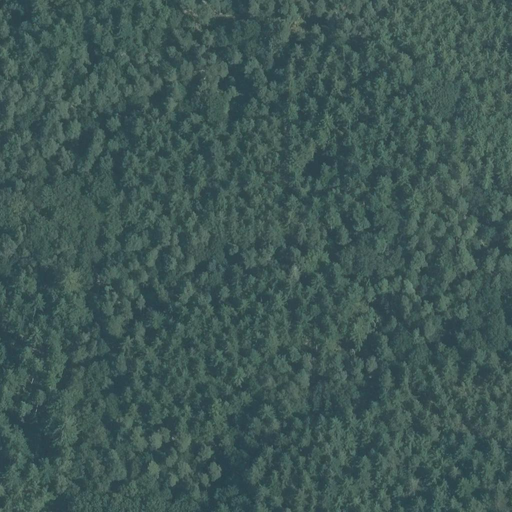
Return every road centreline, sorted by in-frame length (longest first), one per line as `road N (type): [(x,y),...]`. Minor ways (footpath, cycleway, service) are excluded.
road 1 (track): [(511,439),(249,413),(245,500),(66,497)]
road 2 (track): [(108,236),(186,240),(451,289),(511,277)]
road 3 (track): [(64,511),(108,236)]
road 4 (track): [(0,57),(116,0)]
